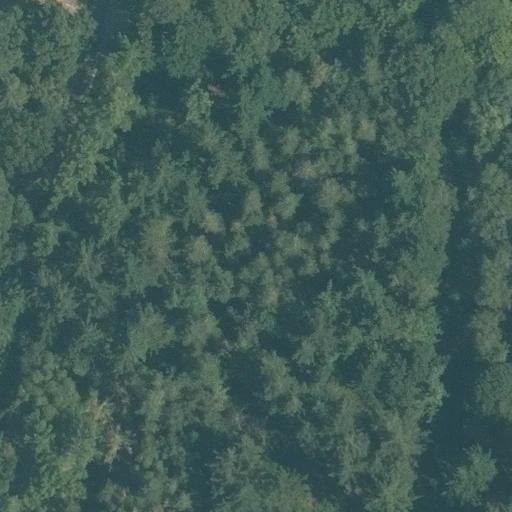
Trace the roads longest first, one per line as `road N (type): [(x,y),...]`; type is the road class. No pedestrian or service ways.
road 1 (track): [(98,33),(287,34),(511,78)]
road 2 (unclassified): [(0,242),(74,102),(103,0)]
